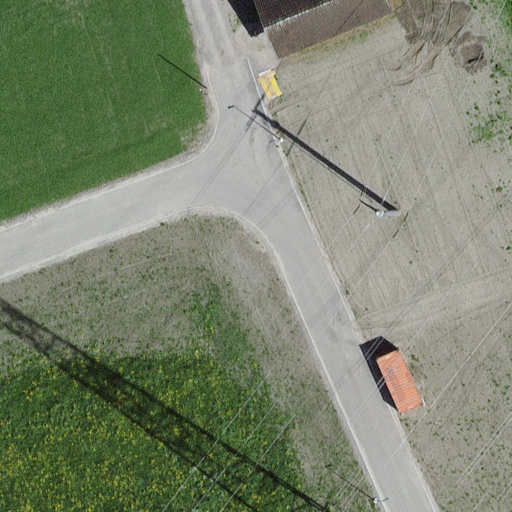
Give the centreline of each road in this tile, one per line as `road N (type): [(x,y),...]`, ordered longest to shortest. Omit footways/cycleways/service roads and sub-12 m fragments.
road 1 (track): [(0,260),(209,185),(296,214),(425,511)]
road 2 (track): [(223,0),(296,214)]
